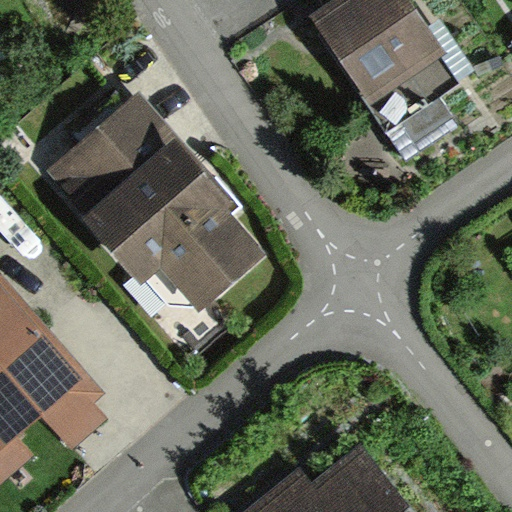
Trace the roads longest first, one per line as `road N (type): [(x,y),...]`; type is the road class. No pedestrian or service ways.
road 1 (residential): [(90,511),(356,278)]
road 2 (residential): [(356,278),(161,0)]
road 3 (residential): [(511,475),(356,278)]
road 4 (residential): [(356,278),(511,170)]
